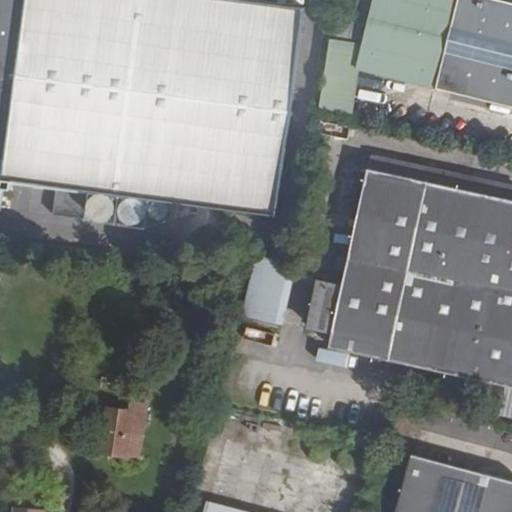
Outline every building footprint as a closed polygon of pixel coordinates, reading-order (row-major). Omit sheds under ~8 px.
[(0,0),(0,209),(2,210),(5,187),(13,188),(14,181),(57,186),(54,214),(86,219),(90,190),(278,215),(305,8),(247,0),(0,0)] [(511,0),(358,0),(352,25),(334,20),(330,39),(363,47),(358,68),(511,105),(511,0)] [(511,185),(494,182),(492,195),(395,174),(397,161),(372,156),(368,175),(357,173),(349,211),(359,213),(344,287),(319,282),(310,326),(334,331),(331,347),(511,386),(511,185)] [(494,182),(397,161),(395,174),(492,195),(494,182)] [(274,266),(255,262),(238,342),(256,346),(274,266)] [(149,398),(135,395),(132,411),(147,414),(149,398)] [(147,414),(109,407),(102,453),(125,456),(126,455),(129,434),(143,436),(147,414)] [(129,434),(126,455),(140,458),(143,436),(129,434)] [(511,511),(511,480),(413,454),(398,511),(511,511)] [(244,511),(208,502),(205,511),(244,511)]
